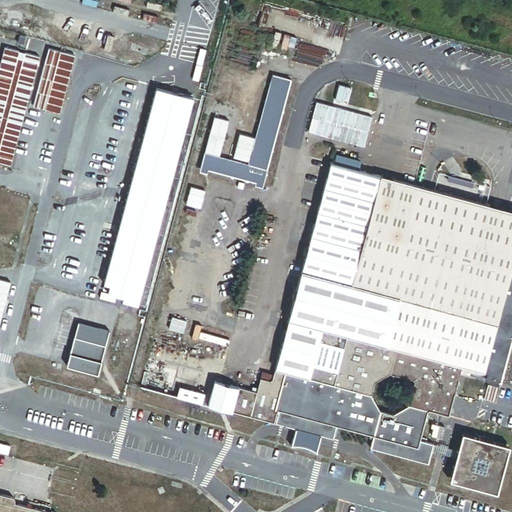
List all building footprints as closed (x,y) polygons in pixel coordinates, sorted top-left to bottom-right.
[(251,166),(207,154),(203,169),(265,186),(294,81),(275,76),(251,166)] [(120,305),(138,310),(193,99),(155,90),(104,286),(109,288),(108,295),(102,293),(100,299),(114,303),(116,298),(121,300),(120,305)] [(356,160),(354,169),(361,171),(363,161),(356,160)] [(354,169),(333,163),(291,321),(464,367),(490,374),(488,381),(501,384),(511,344),(511,249),(410,222),(419,186),(361,171),(354,169)] [(511,211),(419,186),(410,222),(511,249),(511,211)] [(186,322),(172,319),(169,329),(183,333),(186,322)] [(216,382),(210,406),(335,440),(338,427),(376,438),(373,449),(431,465),(436,446),(422,442),(429,417),(450,423),(464,367),(291,321),(277,375),(274,383),(262,380),(258,393),(216,382)] [(98,378),(110,333),(78,325),(66,369),(98,378)] [(264,371),(262,380),(274,383),(277,375),(264,371)] [(206,395),(181,389),(179,399),(204,405),(206,395)] [(511,448),(466,436),(453,480),(498,492),(511,448)] [(46,511),(17,504),(17,501),(15,499),(0,494),(0,511),(46,511)]
